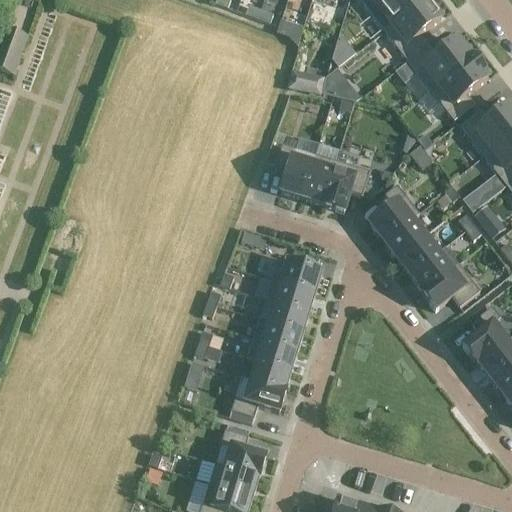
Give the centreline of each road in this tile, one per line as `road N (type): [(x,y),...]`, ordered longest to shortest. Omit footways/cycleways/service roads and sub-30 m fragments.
road 1 (residential): [(511,463),(357,260)]
road 2 (residential): [(511,501),(304,439)]
road 3 (residential): [(357,260),(304,439)]
